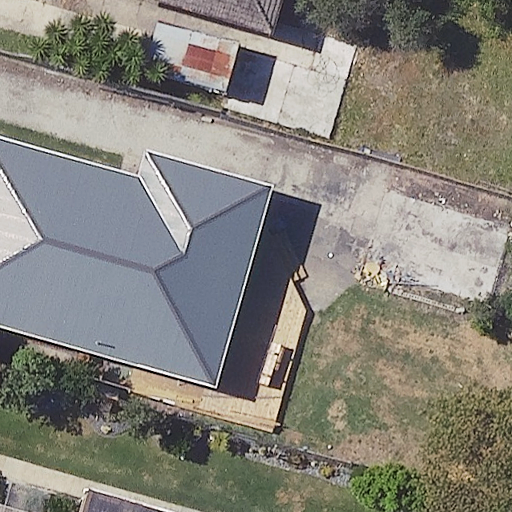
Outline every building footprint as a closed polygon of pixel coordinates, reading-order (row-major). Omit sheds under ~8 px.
[(154,0),(267,32),(275,0),(154,0)] [(349,68),(237,35),(216,107),(328,140),(349,68)] [(278,434),(308,320),(334,218),(0,127),(0,328),(139,365),(131,396),(278,434)] [(511,211),(387,178),(363,270),(487,302),(511,211)] [(511,511),(511,439),(495,435),(474,511),(511,511)]
